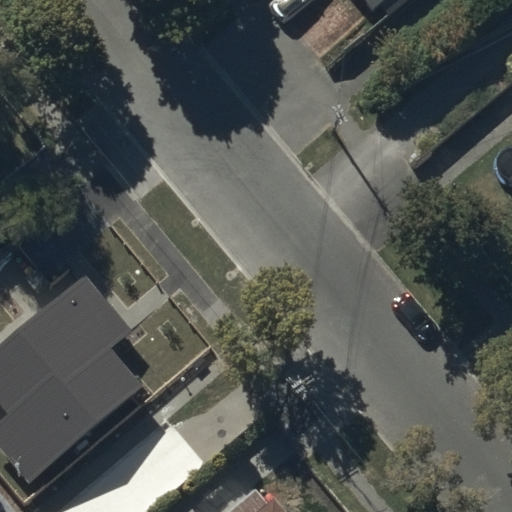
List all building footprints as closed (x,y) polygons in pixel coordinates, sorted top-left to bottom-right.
[(354,0),(371,19),(393,0),(354,0)] [(0,215),(0,249),(17,235),(0,215)] [(0,452),(39,420),(7,387),(18,378),(0,357),(0,452)] [(39,420),(0,452),(0,511),(88,511),(105,498),(39,420)] [(275,511),(272,508),(267,511),(263,511),(254,501),(240,511),(275,511)]
